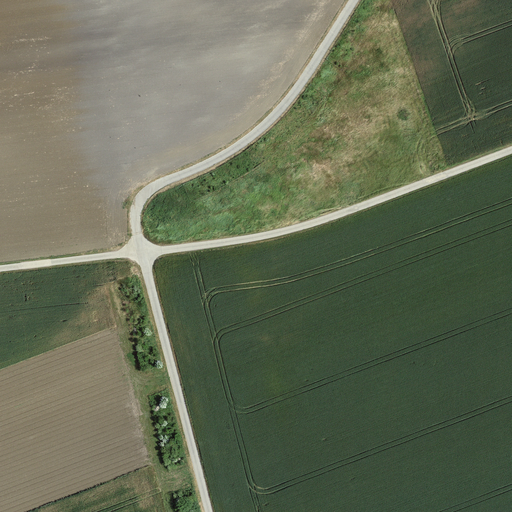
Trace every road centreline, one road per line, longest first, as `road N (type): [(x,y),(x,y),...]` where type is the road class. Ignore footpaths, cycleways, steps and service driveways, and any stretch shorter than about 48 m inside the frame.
road 1 (track): [(208,511),(133,217),(151,188),(236,147),(277,113),(354,0)]
road 2 (track): [(511,148),(256,237),(0,269)]
